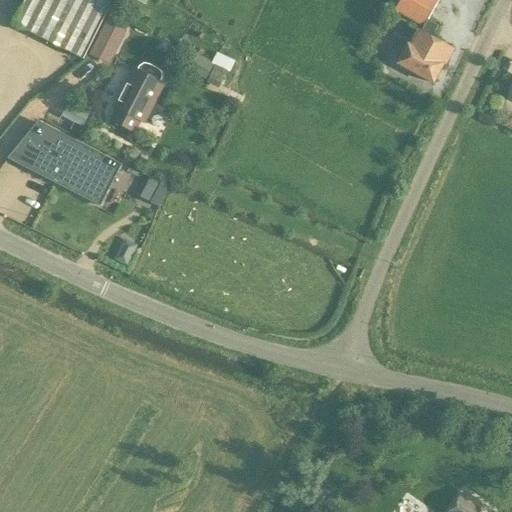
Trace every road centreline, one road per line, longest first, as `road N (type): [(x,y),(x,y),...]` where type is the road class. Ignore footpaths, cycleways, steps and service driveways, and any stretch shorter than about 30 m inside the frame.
road 1 (unclassified): [(346,371),(369,293),(443,128),(511,1)]
road 2 (unclassified): [(346,371),(107,290),(0,237)]
road 3 (unclassified): [(511,406),(346,371)]
